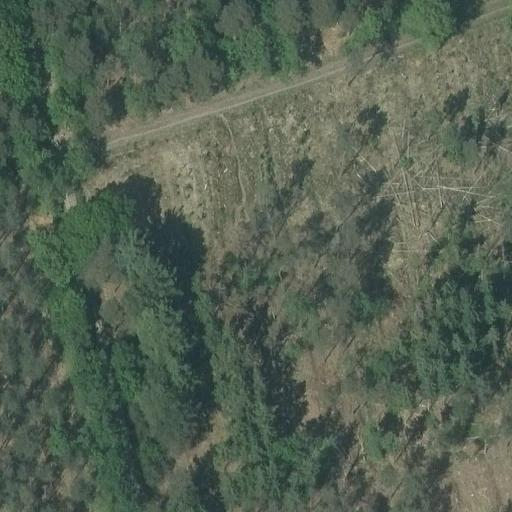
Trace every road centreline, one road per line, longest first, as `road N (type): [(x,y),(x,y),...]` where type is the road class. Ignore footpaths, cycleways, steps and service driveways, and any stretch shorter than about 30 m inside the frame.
road 1 (track): [(500,0),(60,152)]
road 2 (track): [(142,511),(60,152)]
road 3 (track): [(60,152),(24,0)]
